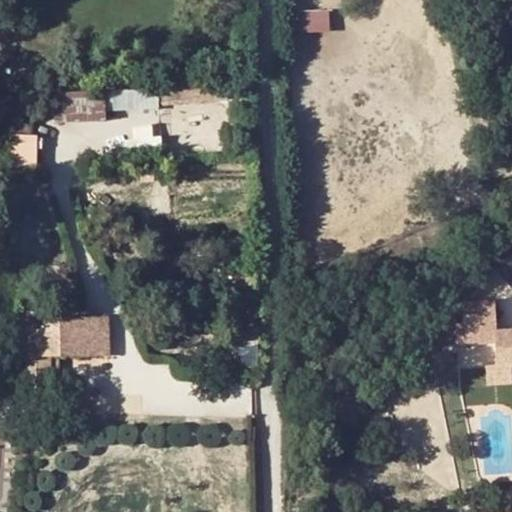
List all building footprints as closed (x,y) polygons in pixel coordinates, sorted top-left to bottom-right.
[(301,8),(301,30),(331,30),(331,8),(301,8)] [(129,109),(128,89),(104,90),(105,110),(129,109)] [(105,120),(105,110),(104,90),(53,92),(54,97),(54,113),(54,122),(105,120)] [(38,98),(38,115),(54,113),(54,97),(38,98)] [(13,116),(37,115),(38,115),(38,98),(12,99),(13,116)] [(18,133),(16,164),(38,165),(39,134),(18,133)] [(47,317),(47,320),(47,330),(36,330),(18,330),(18,355),(45,355),(87,354),(104,354),(103,316),(47,317)] [(37,320),(36,330),(47,330),(47,320),(37,320)] [(511,365),(511,330),(497,332),(500,367),(511,365)] [(45,375),(45,355),(18,355),(18,375),(45,375)] [(47,393),(48,375),(45,375),(18,375),(18,392),(47,393)]
